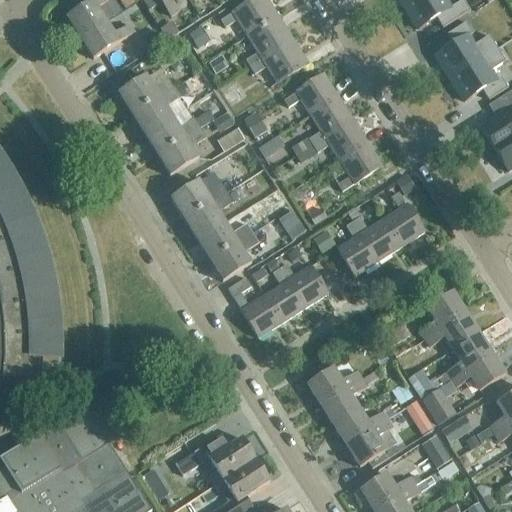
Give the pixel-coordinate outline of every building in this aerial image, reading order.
[(74,43),(106,23),(98,10),(113,0),(112,0),(98,0),(94,3),(94,2),(67,19),(75,32),(69,36),(74,43)] [(118,0),(125,10),(139,2),(137,0),(118,0)] [(158,0),(160,2),(161,2),(172,18),(179,13),(170,0),(158,0)] [(248,38),(278,19),(266,0),(255,0),(221,22),(226,30),(237,22),(248,38)] [(397,0),(403,8),(416,0),(397,0)] [(416,0),(403,8),(418,31),(436,20),(442,30),(470,13),(463,1),(450,10),(443,0),(416,0)] [(278,19),(248,38),(258,54),(246,61),(251,69),(293,42),(278,19)] [(175,21),(138,43),(145,54),(182,32),(175,21)] [(106,23),(74,43),(79,51),(85,48),(92,60),(119,43),(134,33),(130,25),(114,35),(106,23)] [(453,46),(435,58),(449,81),(497,51),(489,38),(474,47),(468,38),(473,35),(466,24),(447,36),(453,46)] [(293,42),(251,69),(255,76),(266,69),(277,85),(308,65),(293,42)] [(161,73),(182,60),(176,49),(155,62),(161,73)] [(497,51),(449,81),(464,104),(482,92),(488,102),(508,90),(501,79),(496,82),(490,73),(505,63),(497,51)] [(311,118),(339,100),(325,76),(285,101),(290,109),(301,102),(311,118)] [(118,96),(131,117),(174,90),(168,80),(154,89),(147,78),(118,96)] [(184,84),(174,90),(180,100),(190,94),(184,84)] [(236,86),(224,94),(232,105),(244,97),(236,86)] [(174,90),(131,117),(144,138),(173,119),(166,108),(180,100),(174,90)] [(339,100),(311,118),(321,134),(309,141),(313,148),(354,122),(339,100)] [(511,109),(480,130),(494,152),(511,140),(511,109)] [(254,114),(242,122),(258,148),(275,136),(271,129),(266,132),(254,114)] [(144,138),(156,158),(200,130),(194,120),(180,129),(173,119),(144,138)] [(354,122),(313,148),(318,154),(330,147),(340,163),(368,145),(354,122)] [(200,130),(156,158),(169,179),(199,160),(192,149),(206,140),(200,130)] [(511,140),(494,152),(508,174),(511,171),(511,140)] [(309,141),(292,152),(296,159),(304,154),(313,148),(309,141)] [(267,144),(258,151),(264,161),(274,155),(267,144)] [(368,145),(340,163),(350,180),(339,187),(343,193),(383,169),(368,145)] [(313,148),(304,154),(308,160),(318,154),(313,148)] [(0,382),(38,387),(41,362),(58,362),(58,351),(58,339),(57,328),(56,316),(55,305),(53,294),(51,282),(49,271),(46,260),(43,249),(39,238),(35,227),(31,217),(26,206),(21,196),(16,186),(10,176),(4,166),(0,159),(0,382)] [(249,195),(269,188),(265,177),(245,184),(249,195)] [(405,198),(415,191),(406,178),(396,184),(405,198)] [(183,222),(227,195),(221,185),(206,195),(199,183),(170,201),(183,222)] [(289,212),(276,192),(266,198),(279,218),(289,212)] [(227,195),(183,222),(196,243),(225,224),(218,214),(233,204),(227,195)] [(383,222),(401,250),(424,235),(399,195),(392,199),(400,211),(383,222)] [(367,232),(359,220),(353,224),(378,264),(401,250),(383,222),(367,232)] [(196,243),(209,263),(252,236),(246,227),(232,235),(225,224),(196,243)] [(355,279),(378,264),(353,224),(346,229),(353,241),(337,251),(355,279)] [(252,236),(209,263),(222,284),(251,266),(244,255),(258,246),(252,236)] [(278,272),(304,312),(327,297),(309,269),(293,279),(286,267),(278,272)] [(282,326),(304,312),(278,272),(273,276),(280,287),(264,298),(282,326)] [(259,341),(282,326),(264,298),(249,308),(241,296),(251,290),(245,281),(227,293),(259,341)] [(425,342),(466,316),(453,296),(427,312),(435,325),(420,335),(425,342)] [(466,316),(425,342),(430,350),(445,341),(452,353),(479,336),(466,316)] [(382,337),(389,349),(409,337),(401,325),(382,337)] [(479,336),(452,353),(460,365),(445,374),(450,382),(492,356),(479,336)] [(492,356),(450,382),(455,390),(470,381),(478,394),(505,377),(492,356)] [(307,388),(320,408),(362,382),(357,374),(342,383),(334,371),(307,388)] [(375,374),(362,382),(367,390),(380,382),(375,374)] [(320,408),(333,428),(360,411),(352,399),(367,390),(362,382),(320,408)] [(454,416),(438,391),(421,403),(437,428),(443,424),(454,416)] [(494,437),(511,425),(511,396),(497,406),(505,419),(489,429),(494,437)] [(416,404),(405,411),(412,422),(423,415),(416,404)] [(151,511),(110,446),(85,407),(0,461),(0,499),(8,511),(151,511)] [(368,424),(360,411),(333,428),(345,448),(388,422),(383,414),(368,424)] [(464,418),(440,433),(449,447),(472,432),(464,418)] [(393,431),(388,422),(345,448),(358,469),(386,452),(379,440),(393,431)] [(501,446),(499,443),(511,435),(511,425),(494,437),(484,443),(490,453),(501,446)] [(209,479),(214,489),(223,484),(255,463),(242,441),(230,449),(222,436),(201,449),(217,474),(209,479)] [(436,439),(422,447),(436,470),(450,461),(436,439)] [(195,453),(175,465),(183,478),(202,466),(195,453)] [(269,485),(255,463),(223,484),(234,503),(219,511),(251,511),(252,511),(245,500),(269,485)] [(359,492),(371,511),(372,511),(414,486),(409,479),(395,488),(387,474),(359,492)] [(419,494),(414,486),(372,511),(409,511),(404,504),(419,494)]
